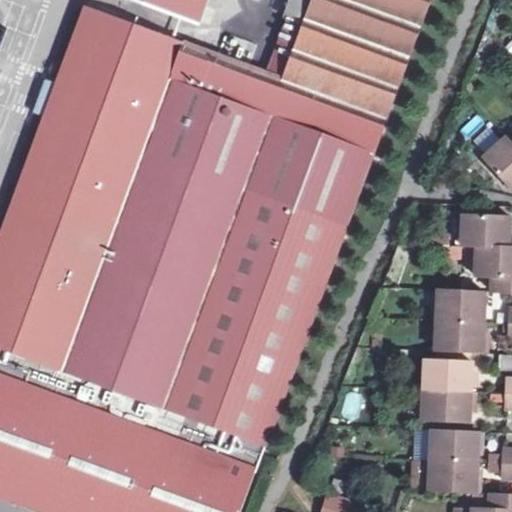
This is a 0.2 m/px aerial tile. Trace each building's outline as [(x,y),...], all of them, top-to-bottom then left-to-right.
[(292,0),(289,8),(294,11),(269,75),(86,8),(0,242),(0,511),(234,511),(432,0),(292,0)] [(209,0),(128,0),(200,26),(209,0)] [(511,144),(508,140),(485,161),(511,189),(511,144)] [(511,219),(465,217),(463,246),(478,248),(510,249),(511,219)] [(511,249),(510,249),(478,248),(477,277),(494,278),(493,294),(511,294),(511,249)] [(487,294),(440,292),(439,322),(485,324),(487,294)] [(485,324),(439,322),(437,353),(484,355),(485,324)] [(348,378),(366,383),(375,351),(356,346),(348,378)] [(473,362),(426,361),(424,391),(471,393),(473,362)] [(339,416),(360,422),(368,395),(347,389),(339,416)] [(471,393),(424,391),(424,420),(471,422),(471,393)] [(427,465),(427,430),(415,430),(416,465),(427,465)] [(433,432),(432,463),(479,465),(481,434),(433,432)] [(511,451),(504,451),(503,466),(511,466),(511,451)] [(479,465),(432,463),(431,493),(478,494),(479,465)] [(511,466),(503,466),(502,481),(511,481),(511,466)] [(375,511),(377,507),(323,491),(315,511),(375,511)] [(511,511),(511,496),(491,495),(490,510),(474,510),(473,511),(511,511)]
